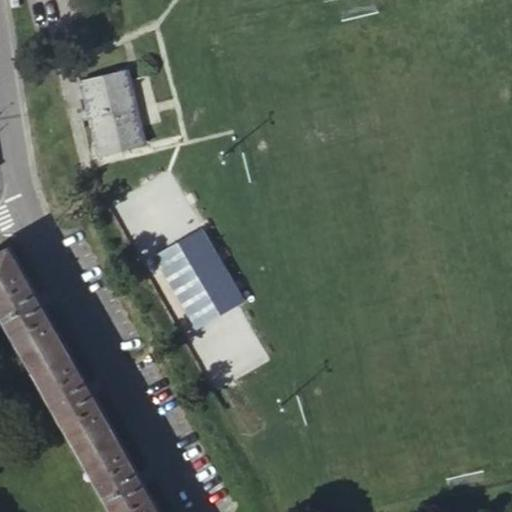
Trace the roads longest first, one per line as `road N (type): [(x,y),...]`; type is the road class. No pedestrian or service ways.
road 1 (residential): [(199,511),(27,208)]
road 2 (residential): [(27,208),(0,45)]
